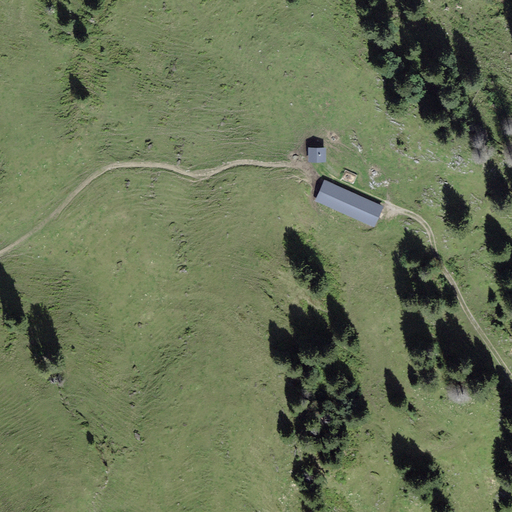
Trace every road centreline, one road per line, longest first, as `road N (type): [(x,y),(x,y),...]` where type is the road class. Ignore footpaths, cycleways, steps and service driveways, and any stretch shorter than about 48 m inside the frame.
road 1 (track): [(389,204),(302,166),(242,164),(196,176),(116,167),(101,170),(0,253)]
road 2 (track): [(511,377),(427,230),(389,204)]
